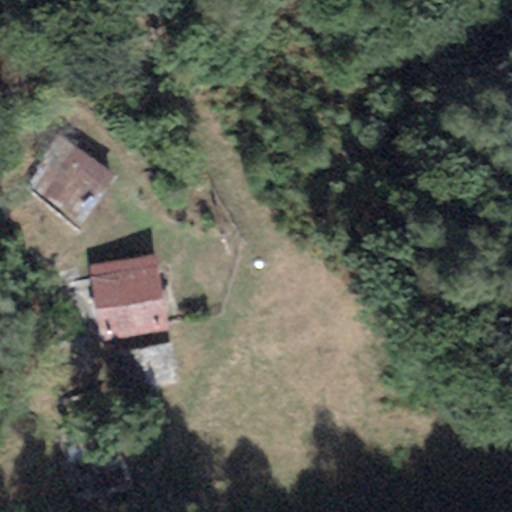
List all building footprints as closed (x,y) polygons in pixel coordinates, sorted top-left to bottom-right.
[(116,173),(55,134),(19,190),(80,229),(116,173)] [(153,257),(88,268),(101,341),(166,330),(153,257)] [(168,345),(122,351),(127,386),(172,380),(168,345)] [(91,391),(62,402),(81,453),(110,442),(91,391)] [(113,454),(83,465),(100,511),(125,511),(134,509),(113,454)]
